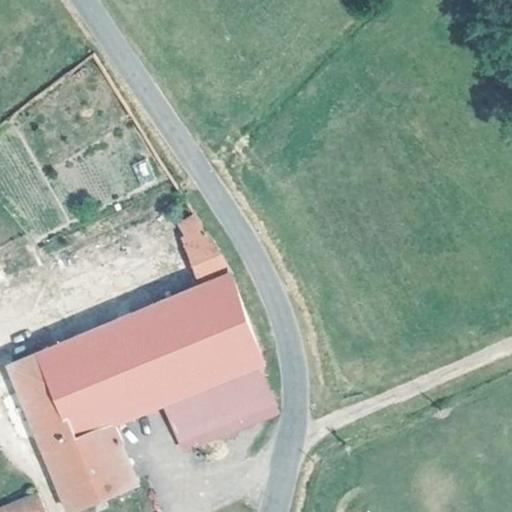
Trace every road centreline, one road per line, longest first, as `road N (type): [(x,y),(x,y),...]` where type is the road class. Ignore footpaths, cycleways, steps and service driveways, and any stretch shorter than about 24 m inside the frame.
road 1 (tertiary): [(273,511),(294,407),(269,299),(213,192),(83,0)]
road 2 (unknown): [(291,443),(93,511)]
